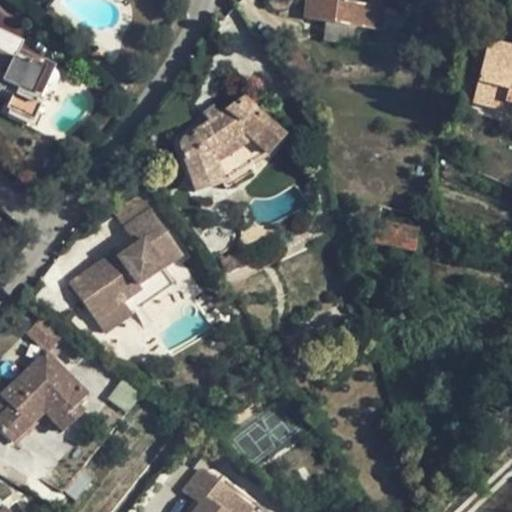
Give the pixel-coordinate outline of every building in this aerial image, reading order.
[(384,8),(342,1),(330,0),(306,0),(304,18),(325,21),(357,26),(380,29),(384,8)] [(475,14),(470,32),(481,35),(486,16),(475,14)] [(357,26),(325,21),(323,42),(355,46),(357,26)] [(511,90),(511,47),(488,42),(473,103),(501,110),(503,102),(507,89),(511,90)] [(298,49),(279,55),(286,76),(305,69),(298,49)] [(29,64),(0,50),(0,89),(12,95),(6,109),(33,122),(45,99),(41,97),(46,86),(47,86),(51,86),(52,86),(55,84),(57,82),(58,80),(58,77),(57,75),(56,72),(31,60),(29,64)] [(511,90),(507,89),(503,102),(511,104),(511,90)] [(213,154),(244,133),(252,141),(267,154),(284,135),(244,99),(219,116),(209,122),(178,142),(195,192),(223,183),(216,164),(213,154)] [(203,113),(209,122),(219,116),(212,106),(203,113)] [(244,133),(213,154),(216,164),(252,141),(244,133)] [(182,257),(149,210),(125,227),(137,244),(117,259),(102,269),(99,264),(70,283),(87,308),(100,299),(109,312),(140,291),(137,286),(182,257)] [(377,244),(412,249),(416,227),(381,222),(377,244)] [(219,261),(227,275),(247,263),(240,249),(219,261)] [(278,262),(271,250),(257,258),(264,269),(278,262)] [(102,269),(117,259),(113,254),(99,264),(102,269)] [(100,299),(87,308),(96,321),(109,312),(100,299)] [(27,334),(46,352),(47,351),(61,337),(42,319),(27,334)] [(0,433),(11,444),(42,415),(53,426),(77,404),(87,394),(47,351),(46,352),(0,396),(0,397),(3,401),(10,408),(0,416),(0,433)] [(125,377),(107,400),(126,415),(145,392),(125,377)] [(0,416),(10,408),(3,401),(0,404),(0,416)] [(77,404),(53,426),(60,434),(84,411),(77,404)] [(39,466),(33,477),(50,486),(56,475),(39,466)] [(251,511),(254,509),(201,466),(182,489),(198,503),(190,511),(251,511)]
